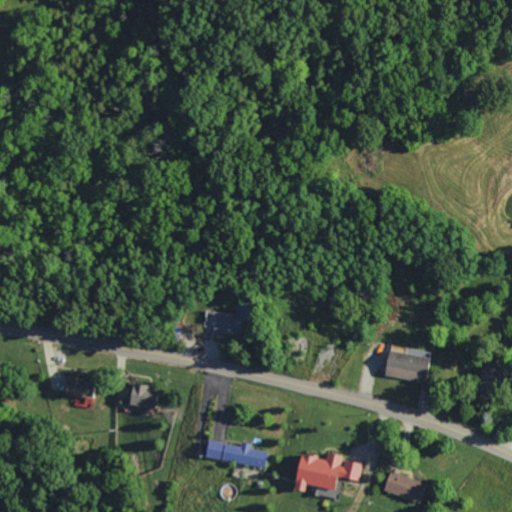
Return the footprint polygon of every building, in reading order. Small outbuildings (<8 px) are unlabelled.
[(205,328),(214,329),(215,312),(207,311),(205,328)] [(240,335),(242,316),(216,314),(214,333),(240,335)] [(424,384),(429,356),(387,348),(382,377),(424,384)] [(473,391),(495,398),(502,375),(480,368),(473,391)] [(91,398),(93,380),(65,377),(63,395),(91,398)] [(150,392),(150,386),(130,384),(127,406),(153,410),(155,393),(150,392)] [(240,447),(207,442),(205,459),(265,468),(268,452),(251,449),(251,444),(241,442),(240,447)] [(362,465),(341,461),(342,456),(326,453),(325,459),(298,454),(291,491),(302,493),(304,486),(334,491),(336,478),(358,482),(362,465)] [(382,492),(418,503),(424,483),(389,472),(382,492)]
